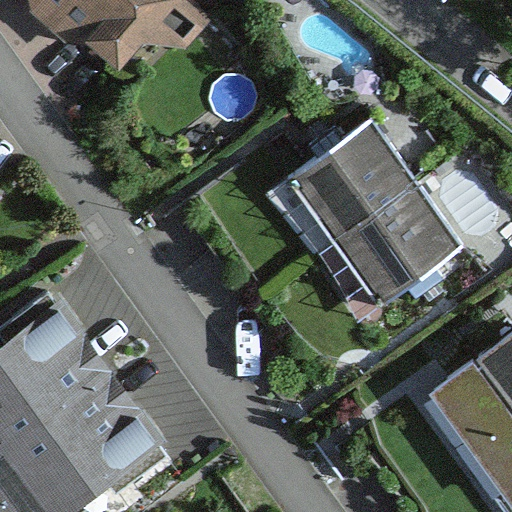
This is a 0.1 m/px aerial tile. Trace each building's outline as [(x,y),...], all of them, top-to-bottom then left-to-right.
[(35,0),(49,13),(61,0),(35,0)] [(61,0),(49,13),(67,28),(93,27),(119,50),(142,25),(169,50),(202,15),(185,0),(61,0)] [(342,229),(415,180),(371,116),(298,165),(342,229)] [(386,293),(458,244),(415,180),(342,229),(386,293)] [(60,302),(0,343),(0,440),(106,368),(60,302)] [(511,345),(450,390),(511,476),(511,345)] [(106,368),(0,440),(0,492),(13,511),(37,511),(151,433),(106,368)]
